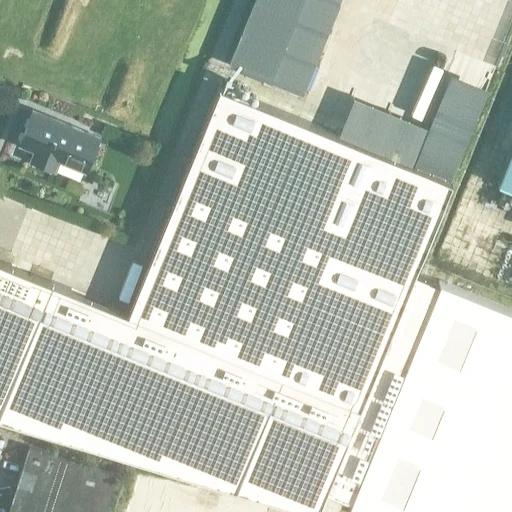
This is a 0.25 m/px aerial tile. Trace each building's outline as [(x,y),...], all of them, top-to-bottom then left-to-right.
[(307,90),(336,0),(252,0),(232,62),(230,62),(223,83),(243,90),(249,72),(307,90)] [(0,416),(315,511),(315,510),(324,489),(349,499),(348,501),(375,511),(511,511),(511,309),(438,279),(437,281),(413,271),(420,254),(451,179),(218,84),(152,246),(125,310),(50,280),(0,259),(0,416)] [(18,143),(34,149),(30,160),(54,169),(58,159),(85,170),(98,136),(62,121),(61,125),(30,113),(18,143)] [(511,156),(503,183),(511,186),(511,156)] [(102,511),(115,473),(28,445),(6,511),(102,511)]
